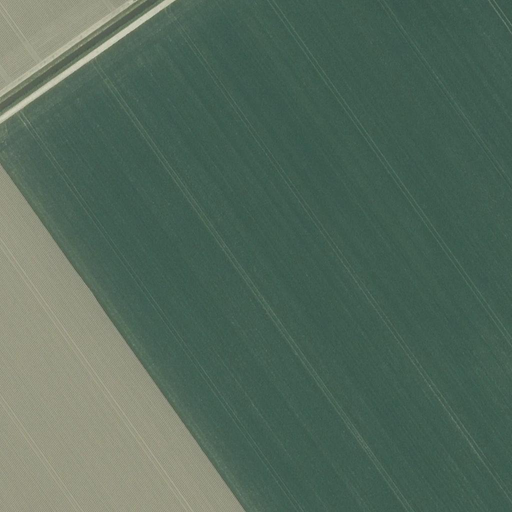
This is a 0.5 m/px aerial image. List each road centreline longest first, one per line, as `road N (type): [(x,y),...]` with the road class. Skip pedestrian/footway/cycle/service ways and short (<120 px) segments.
road 1 (track): [(172,0),(0,121)]
road 2 (track): [(135,0),(0,95)]
